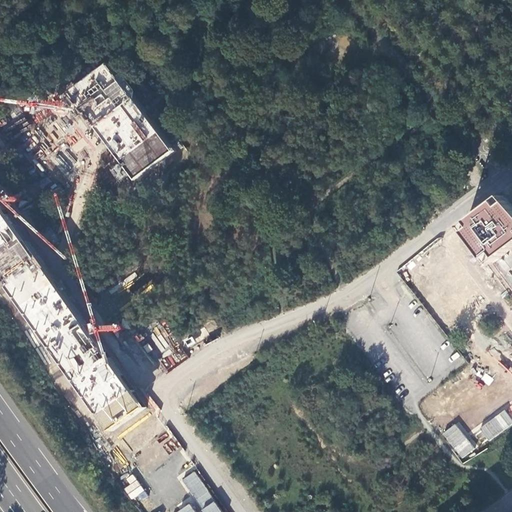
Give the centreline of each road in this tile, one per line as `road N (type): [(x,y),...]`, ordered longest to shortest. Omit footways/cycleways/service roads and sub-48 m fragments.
road 1 (residential): [(440,224),(343,296),(265,326),(150,389)]
road 2 (tertiary): [(382,0),(511,139)]
road 3 (residential): [(150,389),(49,246)]
road 4 (residential): [(150,389),(237,511)]
road 5 (residential): [(0,154),(63,108),(97,152)]
road 6 (tertiary): [(511,99),(422,0)]
road 7 (residential): [(511,320),(440,224)]
